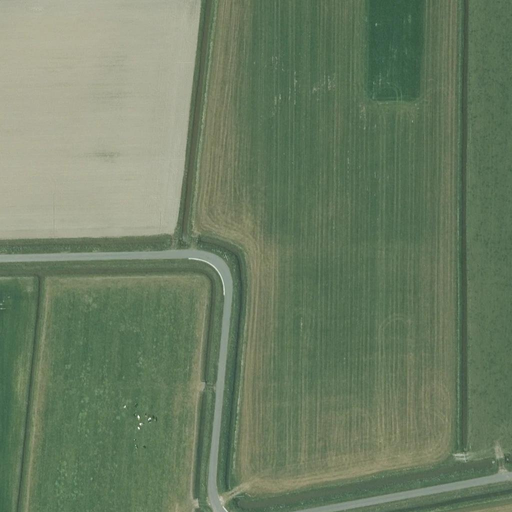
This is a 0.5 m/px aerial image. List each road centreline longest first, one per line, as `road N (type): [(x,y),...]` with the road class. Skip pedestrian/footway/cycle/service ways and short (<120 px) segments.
road 1 (unclassified): [(220,511),(211,490),(228,290),(220,265),(189,254),(0,258)]
road 2 (unclassified): [(311,511),(511,475)]
